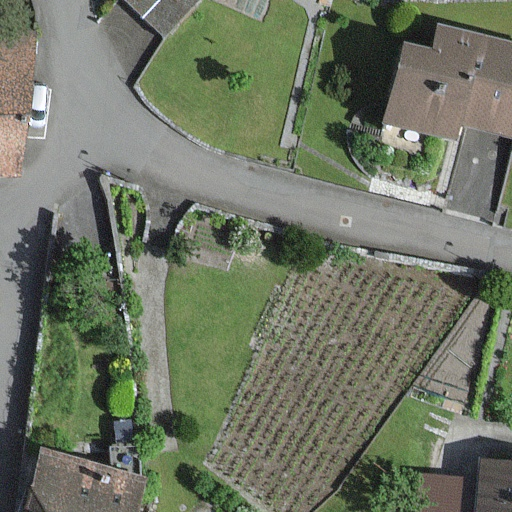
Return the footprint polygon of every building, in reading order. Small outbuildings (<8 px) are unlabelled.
[(191,0),(127,0),(161,32),(191,0)] [(30,24),(0,21),(0,173),(19,173),(27,64),(30,24)] [(511,130),(511,126),(511,44),(480,36),(442,27),(435,57),(407,50),(389,122),(448,137),(454,138),(460,117),(511,130)] [(134,511),(144,477),(44,450),(27,511),(134,511)] [(511,511),(511,462),(483,461),(479,511),(511,511)]
